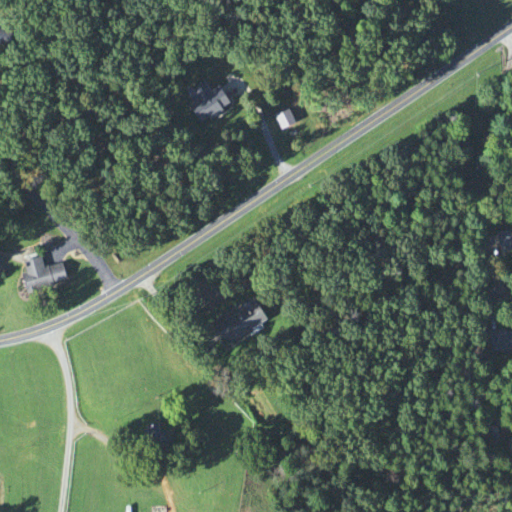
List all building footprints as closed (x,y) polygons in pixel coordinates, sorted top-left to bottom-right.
[(183,106),(195,123),(224,103),(213,86),(183,106)] [(511,248),(511,226),(492,231),(497,252),(511,248)] [(58,264),(39,268),(37,257),(20,261),(23,273),(17,275),(21,290),(62,281),(58,264)] [(222,345),(262,321),(249,300),(210,325),(222,345)] [(511,330),(487,331),(487,349),(511,348),(511,330)] [(153,423),(140,427),(148,452),(170,445),(165,429),(156,432),(153,423)] [(501,443),(501,427),(484,427),(484,443),(501,443)]
